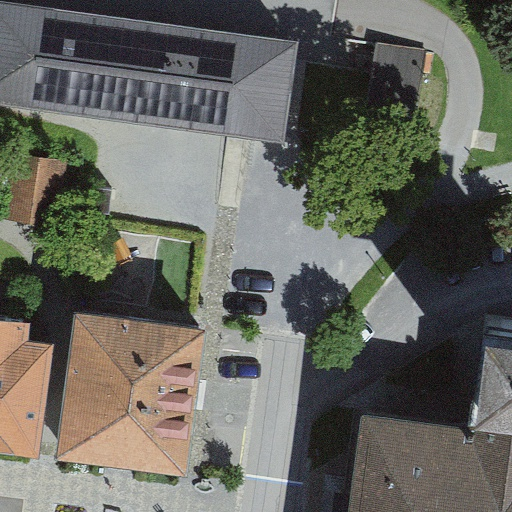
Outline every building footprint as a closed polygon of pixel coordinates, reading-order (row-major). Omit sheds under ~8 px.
[(0,105),(285,145),(299,43),(0,1),(0,105)] [(431,54),(377,46),(366,121),(420,129),(431,54)] [(48,218),(56,157),(11,152),(4,212),(48,218)] [(76,310),(59,443),(180,458),(197,325),(76,310)] [(41,337),(6,333),(9,312),(0,311),(0,433),(28,437),(41,337)] [(511,511),(511,316),(481,312),(467,422),(364,409),(350,511),(511,511)]
